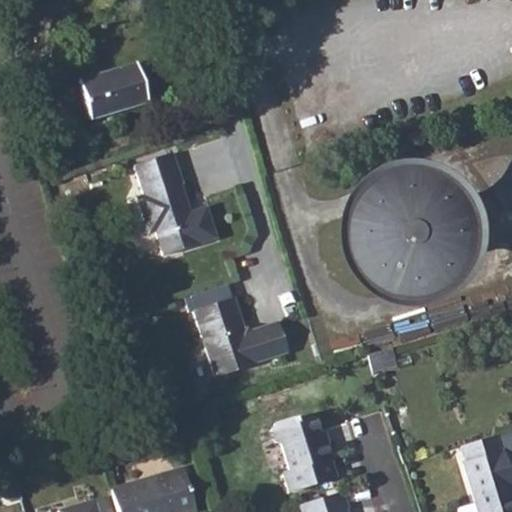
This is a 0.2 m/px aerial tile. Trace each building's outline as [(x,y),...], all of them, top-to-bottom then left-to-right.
[(134,65),(76,82),(88,121),(90,121),(94,131),(117,124),(114,113),(146,102),(134,65)] [(351,162),(310,278),(427,319),(468,203),(351,162)] [(179,167),(140,180),(149,209),(142,212),(154,249),(161,247),(170,270),(222,253),(212,221),(196,226),(187,199),(189,198),(179,167)] [(232,298),(191,311),(213,378),(254,365),(253,363),(286,353),(276,321),(250,330),(248,334),(240,330),(241,326),(232,298)] [(391,348),(366,355),(372,371),(397,365),(391,348)] [(282,471),(289,492),(335,477),(329,458),(323,440),(322,441),(314,415),(296,421),(295,417),(274,423),(270,429),(274,441),(280,445),(288,470),(282,471)] [(499,453),(495,437),(460,448),(464,463),(461,464),(475,511),(511,511),(511,491),(511,487),(511,486),(511,483),(502,452),(499,453)] [(326,439),(323,440),(329,458),(331,457),(326,439)] [(179,468),(108,491),(114,511),(184,511),(192,510),(179,468)] [(298,505),(300,511),(346,511),(346,508),(347,507),(342,491),(340,491),(298,505)]
